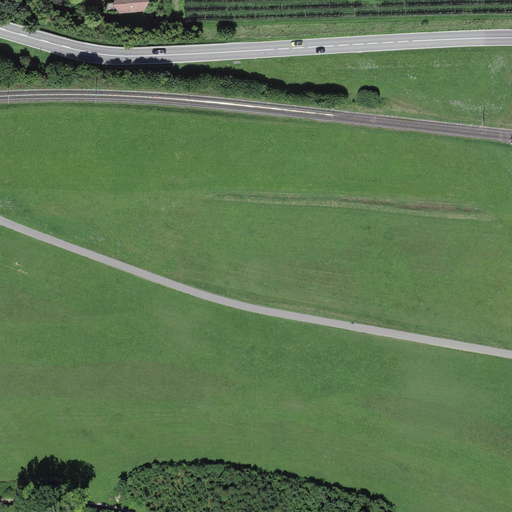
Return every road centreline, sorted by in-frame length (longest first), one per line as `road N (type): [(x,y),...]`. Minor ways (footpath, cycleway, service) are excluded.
road 1 (track): [(0,220),(213,298),(511,355)]
road 2 (primary): [(0,28),(77,52),(170,57),(511,39)]
road 3 (track): [(0,499),(124,511)]
